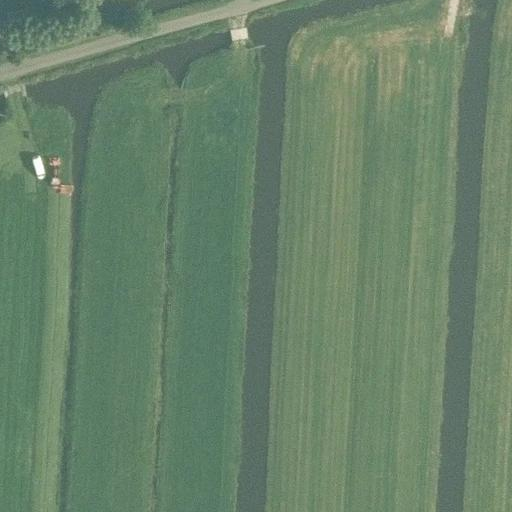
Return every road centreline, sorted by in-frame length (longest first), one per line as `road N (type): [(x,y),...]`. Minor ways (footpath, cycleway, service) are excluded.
road 1 (unclassified): [(0,74),(255,0)]
road 2 (track): [(455,0),(442,229)]
